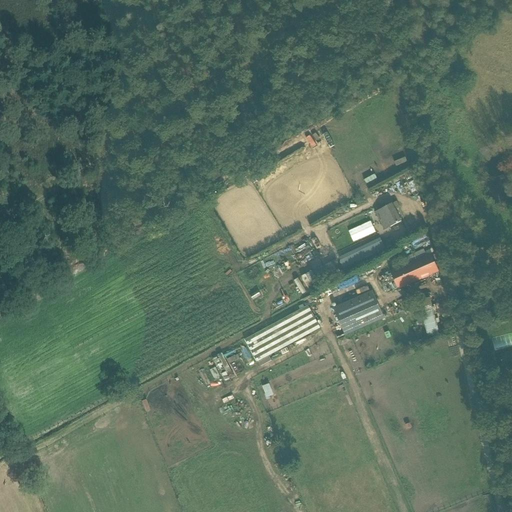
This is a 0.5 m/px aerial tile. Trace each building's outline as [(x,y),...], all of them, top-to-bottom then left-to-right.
[(394,166),(405,163),(404,158),(393,162),(394,166)] [(365,184),(375,178),(373,174),(362,179),(365,184)] [(390,203),(374,212),(384,229),(400,221),(390,203)] [(366,225),(373,229),(377,221),(370,218),(366,225)] [(339,257),(341,260),(343,266),(344,266),(385,247),(384,244),(383,244),(380,238),(339,257)] [(278,251),(284,260),(293,255),(287,246),(278,251)] [(399,289),(440,271),(431,252),(391,270),(399,289)] [(301,277),(306,287),(317,281),(316,280),(339,268),(336,264),(338,263),(336,259),(301,277)] [(300,294),(305,291),(297,277),(292,279),(300,294)] [(343,333),(382,318),(371,288),(368,289),(366,284),(354,289),(357,296),(332,305),(343,333)] [(252,299),(260,295),(257,290),(250,295),(252,299)] [(306,315),(246,345),(258,368),(318,338),(306,315)] [(445,321),(430,325),(433,336),(448,333),(445,321)] [(225,357),(233,374),(243,370),(235,353),(225,357)] [(214,366),(208,369),(212,379),(218,377),(214,366)] [(269,382),(260,386),(265,397),(274,393),(269,382)]
